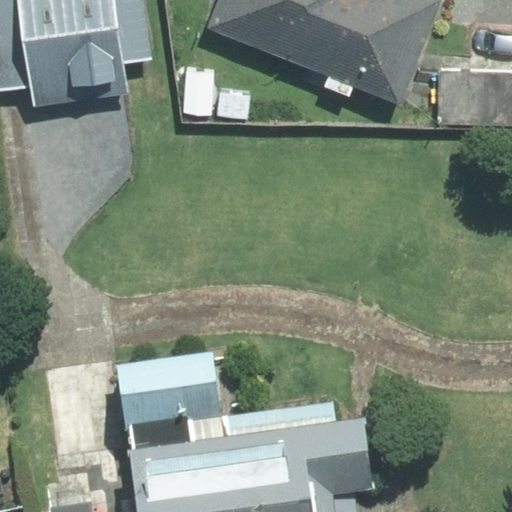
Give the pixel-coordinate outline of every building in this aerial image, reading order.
[(0,0),(0,89),(31,86),(33,107),(126,92),(121,62),(149,59),(142,0),(0,0)] [(212,0),(201,31),(395,105),(435,0),(212,0)] [(511,125),(511,21),(464,20),(463,72),(435,72),(434,124),(511,125)] [(249,91),(215,91),(215,86),(215,69),(183,68),(183,117),(248,118),(249,91)] [(213,364),(115,377),(130,511),(353,511),(353,505),(366,504),(357,437),(333,435),(328,411),(221,428),(213,364)]
